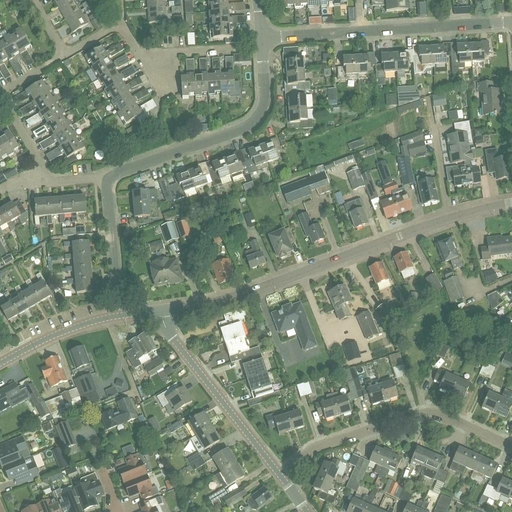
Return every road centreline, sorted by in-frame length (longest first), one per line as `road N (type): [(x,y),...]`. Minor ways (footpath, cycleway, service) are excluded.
road 1 (tertiary): [(162,309),(249,291),(421,227),(511,203)]
road 2 (residential): [(278,474),(316,447),(420,413),(511,446)]
road 3 (residential): [(109,176),(255,118),(262,105),(258,37)]
road 4 (tertiary): [(278,474),(171,335),(162,309)]
road 5 (residential): [(361,30),(511,21)]
road 6 (residential): [(118,316),(109,176)]
road 7 (tertiary): [(0,363),(73,327),(118,316)]
